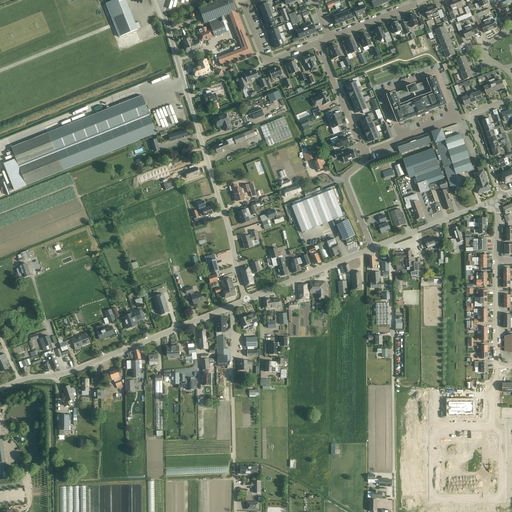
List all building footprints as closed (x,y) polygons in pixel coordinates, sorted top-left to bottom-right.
[(114,0),(105,3),(119,37),(138,30),(138,29),(140,28),(138,23),(135,24),(125,0),(114,0)] [(229,14),(237,11),(232,0),(218,0),(199,8),(204,23),(208,22),(211,30),(205,32),(205,31),(198,34),(199,35),(198,35),(200,40),(202,39),(213,35),(214,38),(215,37),(227,33),(226,32),(229,31),(223,18),(221,18),(221,17),(229,14)] [(453,0),(449,2),(451,7),(453,11),(458,9),(454,0),(453,0)] [(460,0),(454,0),(458,9),(463,7),(460,0)] [(475,4),(476,8),(480,7),(480,8),(489,4),(487,0),(484,0),(478,3),(475,4)] [(359,7),(354,9),(356,16),(366,13),(362,2),(358,4),(359,7)] [(259,6),(261,12),(270,8),(272,8),(271,5),(268,6),(267,3),(259,6)] [(440,16),(441,19),(444,17),(441,10),(438,11),(435,5),(430,7),(433,16),(434,18),(440,16)] [(430,19),(430,21),(432,20),(431,17),(433,16),(430,7),(424,9),(428,17),(428,18),(429,20),(430,19)] [(270,8),(261,12),(264,17),(271,14),(272,14),(270,8)] [(343,11),(347,20),(352,18),(349,11),(346,12),(345,9),(342,10),(343,12),(343,11)] [(341,12),(338,14),(341,22),(347,20),(343,11),(343,12),(343,11),(342,10),(340,11),(341,12)] [(273,19),(271,14),(264,17),(266,22),(273,19)] [(341,22),(338,14),(333,16),(333,17),(336,24),(341,22)] [(477,14),(474,15),(477,22),(479,26),(481,25),(483,29),(485,33),(486,34),(488,33),(489,31),(491,30),(488,23),(488,22),(487,20),(483,21),(484,22),(485,24),(482,25),(478,17),(477,14)] [(415,15),(408,17),(412,28),(419,25),(420,27),(424,25),(421,19),(417,20),(415,15)] [(491,30),(497,27),(494,20),(491,21),(490,18),(487,20),(488,22),(488,23),(491,30)] [(273,19),(266,22),(266,24),(266,25),(267,27),(268,28),(275,25),(273,19)] [(397,21),(390,24),(392,30),(391,30),(393,34),(394,33),(394,34),(401,31),(403,30),(405,35),(409,33),(405,22),(401,24),(401,25),(399,26),(397,21)] [(312,23),(306,25),(307,26),(307,27),(310,35),(316,32),(312,23)] [(468,25),(472,36),(478,33),(475,26),(472,27),(470,24),(468,25)] [(463,31),(466,39),(472,36),(468,25),(464,27),(466,30),(463,31)] [(307,27),(307,26),(301,28),(302,29),(305,37),(310,35),(307,27)] [(435,30),(438,37),(447,33),(444,26),(435,30)] [(381,27),(373,30),(378,41),(384,38),(386,43),(392,41),(388,32),(384,34),(381,27)] [(279,34),(279,35),(280,34),(278,29),(277,29),(269,32),(272,37),(279,34)] [(305,37),(302,29),(296,32),(299,39),(305,37)] [(438,37),(441,44),(450,40),(447,33),(438,37)] [(281,40),(279,35),(279,34),(272,37),(274,43),(281,40)] [(367,34),(360,37),(364,47),(368,46),(368,48),(372,47),(367,34)] [(198,40),(192,42),(190,37),(188,38),(187,38),(185,38),(185,39),(183,40),(185,45),(183,46),(186,53),(201,48),(198,40)] [(281,40),(274,43),(276,48),(283,45),(285,45),(282,39),(281,40)] [(347,44),(343,46),(347,55),(351,54),(357,52),(352,39),(346,41),(347,44)] [(441,44),(443,51),(452,47),(450,40),(441,44)] [(336,45),(329,48),(333,59),(341,56),(336,45)] [(455,54),(452,47),(443,51),(446,58),(455,54)] [(313,54),(303,58),(305,64),(306,63),(309,69),(309,70),(317,67),(317,66),(314,60),(315,60),(313,54)] [(456,59),(459,66),(467,63),(465,55),(456,59)] [(191,68),(187,70),(191,77),(196,75),(197,76),(203,73),(201,69),(203,68),(199,60),(195,62),(197,66),(191,68)] [(291,74),(299,71),(295,61),(287,64),(288,65),(287,65),(288,69),(289,68),(291,74)] [(138,76),(151,72),(149,63),(135,67),(138,76)] [(459,66),(461,73),(470,69),(467,63),(459,66)] [(272,79),(279,76),(280,79),(283,78),(282,75),(279,67),(276,69),(272,70),(269,71),(272,79)] [(473,77),(470,69),(461,73),(464,80),(473,77)] [(248,73),(244,75),(247,82),(258,78),(255,70),(251,72),(248,73)] [(354,83),(346,86),(348,91),(348,92),(357,88),(355,83),(359,81),(358,77),(352,79),(354,83)] [(417,116),(429,112),(428,111),(439,107),(446,104),(436,77),(428,80),(429,80),(416,85),(408,88),(396,93),(396,92),(388,95),(399,123),(406,120),(417,116)] [(488,81),(489,82),(493,92),(499,90),(496,82),(494,79),(488,81)] [(496,82),(499,90),(505,88),(502,80),(496,82)] [(487,95),(493,92),(489,82),(486,83),(487,86),(484,87),(487,95)] [(456,91),(458,95),(461,94),(458,87),(464,85),(463,83),(454,86),(456,91)] [(359,93),(357,88),(348,92),(348,91),(350,97),(351,97),(350,97),(359,93)] [(206,95),(203,95),(205,102),(209,101),(210,103),(217,101),(215,92),(211,93),(210,90),(206,92),(206,95)] [(477,101),(483,99),(480,91),(474,94),(474,92),(473,92),(474,94),(477,101)] [(319,97),(314,99),(317,106),(323,104),(324,105),(330,102),(329,99),(330,99),(328,95),(327,96),(326,92),(319,95),(319,97)] [(351,97),(353,102),(364,98),(361,92),(359,93),(350,97),(351,97)] [(477,101),(474,94),(473,92),(471,93),(472,95),(468,96),(468,94),(467,94),(468,96),(471,103),(477,101)] [(471,103),(468,96),(467,94),(465,95),(466,97),(462,98),(465,106),(471,103)] [(3,164),(14,190),(26,185),(157,133),(142,96),(11,148),(16,159),(3,164)] [(364,98),(353,102),(355,107),(366,103),(364,98)] [(366,103),(355,107),(357,113),(368,108),(366,103)] [(172,124),(165,106),(150,112),(157,130),(172,124)] [(260,108),(250,112),(254,120),(264,115),(260,108)] [(501,113),(505,122),(511,119),(508,110),(501,113)] [(325,113),(329,124),(340,119),(338,113),(333,115),(331,111),(325,113)] [(223,124),(226,131),(231,129),(228,122),(225,114),(214,119),(218,126),(223,124)] [(360,121),(362,126),(372,122),(370,116),(360,121)] [(284,117),(260,127),(268,147),(292,137),(284,117)] [(489,118),(482,121),(484,126),(491,124),(489,118)] [(340,119),(329,124),(331,129),(342,125),(340,119)] [(372,122),(362,126),(365,131),(376,127),(373,121),(372,122)] [(484,126),(486,132),(493,130),(495,129),(493,123),(491,124),(484,126)] [(367,137),(378,132),(376,127),(365,131),(364,131),(367,137)] [(186,130),(168,135),(170,142),(188,136),(186,130)] [(233,138),(236,144),(246,140),(246,139),(256,136),(253,130),(244,134),(244,133),(233,138)] [(432,133),(450,188),(453,187),(452,185),(457,183),(458,186),(463,187),(467,183),(465,177),(459,176),(458,178),(457,175),(473,169),(461,134),(445,139),(442,130),(432,133)] [(493,130),(486,132),(488,138),(495,136),(493,130)] [(380,138),(378,132),(367,137),(369,142),(380,138)] [(488,138),(490,144),(497,142),(495,136),(488,138)] [(346,137),(335,141),(338,148),(348,143),(348,142),(349,142),(347,138),(346,138),(346,137)] [(214,147),(217,153),(230,148),(229,146),(234,143),(232,138),(226,141),(226,142),(214,147)] [(497,142),(490,144),(492,150),(499,148),(497,142)] [(415,176),(421,192),(429,189),(428,184),(444,178),(440,167),(433,148),(403,159),(409,178),(415,176)] [(504,151),(501,152),(499,148),(492,150),(494,156),(501,154),(502,155),(505,154),(504,151)] [(341,150),(334,153),(336,158),(341,156),(344,163),(351,160),(350,159),(355,157),(352,149),(343,154),(341,150)] [(314,159),(310,151),(302,154),(306,162),(314,159)] [(496,161),(498,168),(506,165),(505,162),(508,161),(507,158),(511,155),(511,152),(504,155),(505,158),(504,159),(496,161)] [(323,159),(320,159),(318,155),(315,156),(316,161),(313,162),(316,170),(317,170),(318,171),(320,170),(320,169),(323,168),(322,165),(325,164),(323,159)] [(404,175),(400,164),(394,166),(398,177),(404,175)] [(159,170),(163,184),(176,180),(173,167),(159,170)] [(504,176),(506,183),(511,180),(511,167),(507,170),(508,173),(503,175),(503,176),(504,176)] [(197,168),(184,172),(186,179),(200,174),(197,168)] [(385,179),(395,176),(392,169),(382,172),(385,179)] [(474,179),(479,194),(491,190),(484,169),(478,171),(480,177),(474,179)] [(429,185),(431,191),(440,188),(441,190),(448,188),(445,180),(429,185)] [(234,194),(236,201),(244,199),(242,193),(244,193),(245,193),(249,192),(251,197),(256,196),(254,188),(249,189),(248,184),(242,186),(243,188),(241,189),(240,188),(237,189),(236,185),(229,187),(230,191),(232,190),(233,194),(234,194)] [(285,197),(301,191),(299,185),(289,189),(288,189),(286,189),(286,190),(283,191),(285,197)] [(444,198),(444,199),(449,197),(448,194),(451,193),(450,188),(440,192),(442,199),(444,198)] [(316,193),(314,189),(304,193),(306,197),(316,193)] [(341,231),(347,244),(355,241),(345,216),(343,216),(333,190),(291,206),(302,232),(335,220),(335,221),(336,224),(340,231),(341,231)] [(410,203),(416,220),(424,217),(418,200),(416,194),(404,198),(406,205),(410,203)] [(442,199),(446,210),(453,207),(449,197),(444,199),(444,198),(442,199)] [(196,202),(199,210),(206,208),(204,200),(196,202)] [(212,213),(210,207),(206,208),(199,210),(201,217),(204,216),(212,213)] [(240,219),(239,219),(241,224),(249,221),(246,214),(250,212),(252,215),(255,214),(253,207),(249,208),(245,210),(238,212),(240,219)] [(390,212),(395,227),(406,223),(402,212),(401,213),(400,209),(390,212)] [(191,211),(195,222),(200,220),(196,210),(191,211)] [(385,215),(379,218),(380,222),(381,222),(382,225),(379,226),(381,232),(390,229),(388,223),(386,223),(385,220),(387,220),(385,215)] [(465,227),(470,227),(470,226),(479,227),(487,227),(487,218),(479,218),(479,220),(474,220),(474,222),(469,222),(469,221),(465,221),(465,227)] [(459,227),(453,229),(456,239),(453,240),(453,239),(448,241),(452,252),(457,251),(455,247),(459,246),(458,242),(463,241),(462,237),(462,236),(459,227)] [(242,238),(245,249),(252,246),(256,245),(254,241),(259,239),(257,234),(258,234),(257,230),(251,232),(251,235),(242,238)] [(433,237),(425,240),(428,248),(435,246),(436,249),(439,248),(440,251),(446,248),(444,244),(441,245),(440,244),(438,238),(434,240),(433,237)] [(478,238),(466,238),(466,252),(476,252),(487,252),(487,237),(478,237),(478,238)] [(328,250),(331,257),(338,255),(336,251),(339,249),(337,243),(336,243),(334,238),(326,242),(329,249),(328,250)] [(311,256),(314,264),(321,262),(317,253),(314,255),(313,252),(316,251),(314,246),(308,249),(311,256)] [(269,250),(271,259),(279,257),(277,248),(269,250)] [(21,254),(17,255),(19,259),(18,259),(19,262),(20,261),(20,262),(25,261),(31,259),(29,254),(28,251),(24,252),(20,253),(21,254)] [(405,252),(396,253),(396,261),(403,261),(403,265),(406,265),(406,267),(407,267),(407,270),(411,270),(411,272),(411,275),(418,275),(418,271),(417,262),(413,263),(412,251),(405,252)] [(206,262),(204,262),(208,275),(219,271),(216,259),(214,254),(205,257),(206,262)] [(304,266),(311,264),(307,255),(300,257),(300,258),(296,259),(290,260),(293,273),(300,271),(298,265),(302,263),(304,266)] [(279,270),(279,272),(280,273),(281,276),(287,274),(283,258),(279,259),(276,260),(277,266),(279,265),(279,269),(279,270)] [(251,263),(254,273),(260,272),(259,269),(261,269),(259,261),(257,262),(257,261),(251,263)] [(21,265),(20,266),(24,277),(30,276),(30,275),(26,263),(21,265)] [(340,266),(342,274),(345,273),(351,271),(348,263),(343,265),(340,266)] [(239,269),(244,286),(253,283),(250,270),(246,271),(245,267),(239,269)] [(360,271),(351,272),(352,289),(361,289),(360,271)] [(380,272),(370,273),(371,288),(381,287),(380,272)] [(210,283),(218,281),(216,274),(208,277),(210,283)] [(394,276),(395,286),(400,285),(399,281),(403,281),(403,276),(394,276)] [(223,292),(224,298),(235,294),(230,278),(221,281),(224,291),(223,292)] [(347,293),(346,281),(337,282),(339,294),(347,293)] [(315,293),(315,298),(326,298),(326,282),(310,282),(310,293),(315,293)] [(298,296),(298,299),(308,298),(308,284),(297,285),(298,293),(297,294),(297,296),(298,296)] [(191,296),(194,304),(198,303),(197,302),(203,300),(200,293),(194,295),(193,292),(194,292),(192,286),(184,289),(186,294),(190,293),(191,296)] [(158,308),(160,315),(169,312),(163,294),(153,297),(156,308),(158,308)] [(481,297),(475,297),(475,304),(475,306),(481,306),(481,304),(487,304),(487,297),(481,297)] [(264,299),(264,308),(280,306),(280,298),(269,300),(269,299),(264,299)] [(375,303),(376,324),(389,324),(388,303),(375,303)] [(113,315),(111,309),(105,312),(109,324),(115,321),(113,315)] [(122,317),(127,328),(137,324),(136,322),(144,318),(140,309),(134,311),(132,313),(122,317)] [(248,326),(249,329),(253,327),(252,324),(252,325),(251,323),(257,321),(254,313),(247,316),(246,316),(239,319),(243,327),(248,325),(248,326)] [(280,325),(281,331),(286,331),(285,324),(287,324),(286,313),(278,314),(279,325),(280,325)] [(467,321),(467,325),(470,325),(477,325),(477,323),(481,322),(487,322),(487,316),(481,316),(481,319),(474,319),(474,321),(467,321)] [(217,355),(217,366),(227,366),(227,360),(230,360),(230,355),(227,355),(226,355),(223,355),(223,349),(225,349),(225,336),(221,336),(221,332),(224,332),(224,318),(217,318),(217,332),(216,332),(217,355)] [(477,327),(477,325),(470,325),(470,328),(477,328),(477,331),(481,331),(481,334),(488,334),(487,327),(481,327),(477,327)] [(97,332),(100,339),(114,334),(111,326),(97,332)] [(205,330),(198,331),(200,351),(208,350),(207,343),(206,343),(205,330)] [(85,333),(71,339),(73,344),(75,349),(80,347),(89,343),(85,333)] [(39,339),(44,351),(49,349),(48,346),(51,345),(48,336),(39,339)] [(375,341),(375,344),(382,344),(382,336),(375,336),(368,336),(368,340),(373,340),(373,341),(375,341)] [(257,337),(245,338),(246,347),(257,347),(257,337)] [(269,350),(269,355),(278,355),(279,353),(279,350),(278,349),(278,346),(287,346),(287,338),(280,338),(280,343),(278,343),(278,342),(268,342),(268,350),(269,350)] [(63,342),(59,343),(62,352),(68,350),(68,349),(67,347),(65,341),(63,342)] [(174,356),(174,358),(179,358),(178,346),(174,346),(174,347),(167,348),(167,356),(174,356)] [(185,359),(186,364),(193,363),(192,359),(196,359),(195,347),(188,347),(189,355),(185,355),(185,359)] [(135,358),(135,359),(141,358),(139,350),(133,351),(133,352),(130,352),(131,359),(135,358)] [(56,359),(53,352),(49,353),(50,356),(48,357),(53,370),(59,368),(56,359)] [(0,355),(0,368),(1,371),(8,368),(5,362),(8,361),(5,354),(0,355)] [(149,362),(149,365),(158,365),(157,361),(158,361),(157,355),(148,355),(149,362)] [(202,374),(202,385),(211,385),(211,374),(208,374),(208,369),(209,369),(209,364),(216,363),(216,358),(208,359),(201,359),(202,370),(203,374),(202,374)] [(272,367),(278,367),(278,365),(283,365),(283,358),(277,358),(277,362),(266,361),(265,366),(272,367)] [(19,362),(22,368),(29,365),(27,359),(19,362)] [(46,372),(51,370),(48,360),(42,362),(46,372)] [(127,367),(123,367),(124,369),(127,369),(132,369),(132,377),(140,377),(139,369),(142,368),(142,360),(139,360),(139,361),(132,361),(127,361),(127,364),(127,367)] [(239,365),(239,370),(247,370),(247,364),(251,364),(251,360),(247,361),(247,360),(240,360),(240,365),(239,365)] [(481,367),(481,372),(488,372),(488,364),(482,364),(482,361),(474,361),(474,367),(481,367)] [(123,387),(119,377),(117,370),(109,373),(112,380),(114,379),(117,389),(123,387)] [(172,381),(172,384),(179,384),(178,373),(172,373),(172,374),(170,374),(170,370),(164,370),(164,381),(165,382),(167,382),(169,381),(169,380),(172,381)] [(155,381),(156,429),(163,429),(162,381),(163,381),(163,376),(162,376),(162,375),(155,376),(155,381)] [(129,378),(125,378),(126,391),(134,391),(134,381),(129,381),(129,378)] [(187,380),(185,380),(185,384),(187,384),(187,390),(194,390),(194,388),(196,388),(196,385),(194,385),(194,380),(194,379),(187,379),(187,380)] [(511,383),(503,383),(503,392),(511,391),(511,383)] [(70,389),(69,386),(63,388),(66,395),(69,403),(75,401),(73,394),(75,393),(74,388),(71,389),(71,388),(70,389)] [(473,401),(447,401),(447,415),(473,416),(473,401)] [(69,416),(59,416),(59,432),(59,435),(64,435),(64,432),(64,431),(69,431),(69,416)] [(485,437),(477,437),(477,451),(473,451),(471,477),(440,475),(439,490),(488,493),(490,452),(485,451),(485,437)] [(382,511),(376,511),(377,500),(369,499),(369,511),(374,511),(373,511),(390,511),(382,510),(382,511)] [(246,510),(259,510),(259,502),(246,502),(246,510)]
